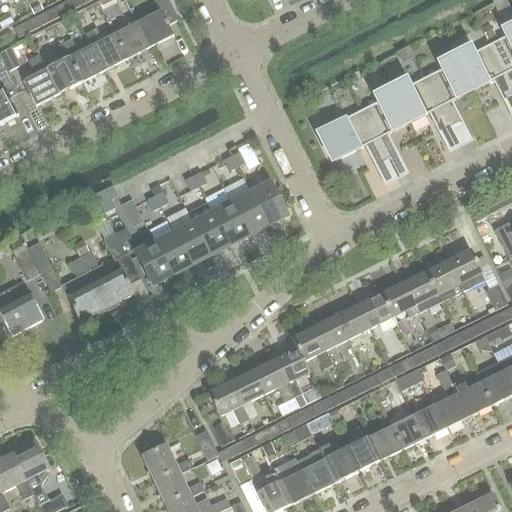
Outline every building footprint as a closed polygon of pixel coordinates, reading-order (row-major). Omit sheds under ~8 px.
[(74,0),(73,0),(64,5),(68,14),(79,9),(74,0)] [(87,0),(74,0),(79,9),(89,3),(87,0)] [(103,12),(116,5),(113,0),(106,0),(99,4),(103,12)] [(166,0),(157,0),(153,2),(159,13),(136,25),(149,50),(173,38),(167,27),(178,22),(166,0)] [(37,1),(26,6),(31,15),(41,10),(37,1)] [(58,19),(68,14),(64,5),(54,10),(58,19)] [(54,10),(44,15),(48,24),(58,19),(54,10)] [(38,29),(48,24),(44,15),(33,20),(38,29)] [(13,25),(9,17),(0,21),(0,29),(1,31),(13,25)] [(33,20),(23,26),(28,35),(38,29),(33,20)] [(149,50),(136,25),(114,36),(127,62),(149,50)] [(18,40),(28,35),(23,26),(13,31),(18,40)] [(490,46),(498,42),(490,27),(482,31),(490,46)] [(511,92),(511,29),(502,35),(504,39),(488,47),(511,92)] [(86,37),(91,48),(104,73),(127,62),(114,36),(102,43),(96,31),(86,37)] [(63,47),(82,85),(104,73),(91,48),(79,54),(72,42),(63,47)] [(47,71),(60,96),(82,85),(63,47),(51,53),(58,65),(47,71)] [(501,101),(511,95),(511,92),(488,47),(473,55),(470,51),(454,59),(472,93),(492,83),(501,101)] [(10,49),(0,54),(0,58),(8,73),(20,67),(10,49)] [(37,76),(22,84),(35,109),(60,96),(47,71),(40,59),(31,64),(37,76)] [(440,72),(424,80),(449,128),(461,122),(451,103),(472,93),(454,59),(438,68),(440,72)] [(437,134),(449,128),(424,80),(409,88),(407,84),(390,92),(408,126),(428,115),(437,134)] [(376,105),(360,113),(385,161),(397,155),(387,136),(408,126),(390,92),(374,100),(376,105)] [(0,126),(18,118),(5,93),(0,94),(0,126)] [(373,167),(385,161),(360,113),(323,132),(322,132),(318,134),(333,164),(338,162),(364,148),(373,167)] [(231,159),(236,169),(244,165),(239,155),(231,159)] [(223,163),(229,174),(236,169),(231,159),(223,163)] [(338,178),(333,169),(323,175),(327,184),(338,178)] [(192,179),(198,189),(206,185),(200,175),(192,179)] [(190,194),(198,189),(192,179),(184,183),(190,194)] [(249,191),(248,191),(267,228),(287,218),(270,185),(251,195),(249,191)] [(247,238),(267,228),(248,191),(228,201),(247,238)] [(154,199),(159,209),(167,205),(162,194),(154,199)] [(146,203),(152,213),(159,209),(154,199),(146,203)] [(228,248),(247,238),(228,201),(209,211),(228,248)] [(104,216),(115,210),(111,202),(100,207),(104,216)] [(131,202),(121,208),(124,214),(135,209),(131,202)] [(211,216),(193,225),(191,221),(190,221),(209,258),(228,248),(209,211),(209,212),(211,216)] [(496,218),(484,218),(483,231),(496,231),(496,218)] [(171,231),(190,268),(209,258),(190,221),(171,231)] [(170,232),(172,236),(155,245),(153,241),(152,241),(171,278),(190,268),(171,231),(170,232)] [(511,240),(511,235),(510,232),(496,239),(500,247),(511,240)] [(129,288),(141,282),(128,256),(126,257),(115,235),(105,241),(129,288)] [(26,283),(39,277),(19,237),(8,243),(12,252),(11,253),(26,283)] [(171,278),(152,241),(132,251),(151,288),(171,278)] [(89,255),(83,243),(73,248),(79,260),(89,255)] [(49,294),(60,288),(39,245),(27,251),(49,294)] [(481,276),(470,253),(447,264),(461,293),(484,282),(481,276)] [(89,255),(79,260),(106,311),(132,297),(120,273),(107,279),(101,268),(98,269),(91,254),(89,255)] [(61,288),(67,300),(80,324),(106,311),(79,260),(71,265),(78,279),(61,288)] [(461,293),(447,264),(425,275),(439,304),(461,293)] [(511,283),(507,272),(499,276),(506,292),(508,291),(511,288),(511,283)] [(439,304),(425,275),(402,286),(417,315),(439,304)] [(417,315),(402,286),(380,297),(394,326),(417,315)] [(506,306),(497,286),(484,292),(493,312),(506,306)] [(0,320),(10,340),(43,323),(30,297),(23,301),(16,288),(0,295),(0,320)] [(394,326),(380,297),(358,308),(370,331),(379,327),(382,333),(394,326)] [(370,331),(358,308),(335,319),(347,343),(370,331)] [(511,308),(503,313),(507,322),(511,319),(511,308)] [(491,319),(496,328),(507,322),(503,313),(491,319)] [(347,343),(335,319),(313,330),(325,354),(347,343)] [(480,325),(484,333),(496,328),(491,319),(480,325)] [(469,330),(473,339),(484,333),(480,325),(469,330)] [(451,326),(438,333),(441,340),(454,333),(451,326)] [(290,342),(296,352),(302,365),(303,364),(315,358),(322,372),(331,368),(324,354),(325,354),(313,330),(290,342)] [(457,336),(461,345),(473,339),(469,330),(457,336)] [(461,345),(457,336),(446,342),(450,350),(461,345)] [(450,350),(446,342),(434,347),(439,356),(450,350)] [(439,356),(434,347),(423,353),(427,361),(439,356)] [(302,365),(296,352),(274,363),(293,400),(301,396),(294,382),(309,375),(303,364),(302,365)] [(427,361),(423,353),(412,358),(416,367),(427,361)] [(449,357),(439,362),(443,370),(453,365),(449,357)] [(416,367),(412,358),(400,364),(404,373),(416,367)] [(511,359),(498,366),(511,395),(511,359)] [(293,400),(274,363),(252,374),(264,398),(277,391),(284,405),(293,400)] [(404,373),(400,364),(389,370),(393,378),(404,373)] [(476,377),(479,385),(491,409),(511,398),(511,395),(498,366),(476,377)] [(393,378),(389,370),(377,375),(382,384),(393,378)] [(445,373),(436,377),(442,391),(451,386),(445,373)] [(264,398),(252,374),(230,385),(249,423),(257,418),(251,404),(264,398)] [(382,384),(377,375),(366,381),(370,390),(382,384)] [(370,390),(366,381),(355,387),(359,395),(370,390)] [(452,386),(469,420),(491,409),(479,385),(467,391),(462,381),(452,386)] [(249,423),(230,385),(207,396),(218,420),(232,413),(239,427),(249,423)] [(435,407),(447,431),(469,420),(452,386),(451,386),(442,391),(447,401),(435,407)] [(359,395),(355,387),(343,392),(347,401),(359,395)] [(347,401),(343,392),(332,398),(336,406),(347,401)] [(301,397),(293,401),(299,412),(306,408),(301,397)] [(336,406),(332,398),(320,403),(325,412),(336,406)] [(325,412),(320,403),(309,409),(313,418),(325,412)] [(413,418),(425,441),(447,431),(435,407),(413,418)] [(313,418),(309,409),(298,415),(302,423),(313,418)] [(336,414),(328,417),(331,422),(338,419),(336,414)] [(286,420),(290,429),(302,423),(298,415),(286,420)] [(413,418),(390,429),(402,453),(425,441),(413,418)] [(275,426),(279,435),(290,429),(286,420),(275,426)] [(211,429),(221,448),(232,442),(222,423),(211,429)] [(263,432),(268,440),(279,435),(275,426),(263,432)] [(304,428),(292,434),(297,446),(310,439),(304,428)] [(368,440),(380,464),(402,453),(390,429),(368,440)] [(346,451),(358,475),(380,464),(368,440),(363,430),(354,435),(359,445),(346,451)] [(252,437),(256,446),(268,440),(263,432),(252,437)] [(207,463),(217,458),(205,433),(195,438),(207,463)] [(240,443),(245,451),(256,446),(252,437),(240,443)] [(325,442),(317,446),(320,452),(328,448),(325,442)] [(229,448),(233,457),(245,451),(240,443),(229,448)] [(45,473),(48,472),(34,444),(11,456),(25,484),(26,483),(40,511),(63,511),(69,509),(63,498),(50,504),(43,489),(47,478),(45,473)] [(270,446),(263,450),(266,457),(274,453),(270,446)] [(177,471),(180,476),(192,470),(188,461),(175,467),(166,448),(141,459),(152,483),(177,471)] [(233,457),(229,448),(218,454),(222,463),(233,457)] [(319,453),(335,486),(358,475),(346,451),(333,458),(328,448),(320,452),(319,453)] [(301,473),(313,497),(335,486),(319,453),(310,457),(314,467),(301,473)] [(0,511),(6,511),(9,511),(2,495),(25,484),(11,456),(0,461),(0,511)] [(263,511),(252,488),(261,484),(248,457),(240,461),(241,462),(230,467),(252,511),(263,511)] [(276,478),(291,508),(313,497),(301,473),(300,474),(295,462),(274,473),(276,478)] [(188,495),(191,499),(203,493),(199,484),(186,491),(180,476),(177,471),(152,483),(163,506),(188,495)] [(253,489),(264,511),(282,511),(291,508),(276,478),(253,489)] [(163,506),(166,511),(223,511),(230,509),(226,501),(211,509),(207,501),(194,507),(191,499),(188,495),(163,506)] [(469,507),(468,508),(470,511),(498,511),(491,497),(492,497),(491,496),(489,497),(489,498),(469,508),(469,507)]
